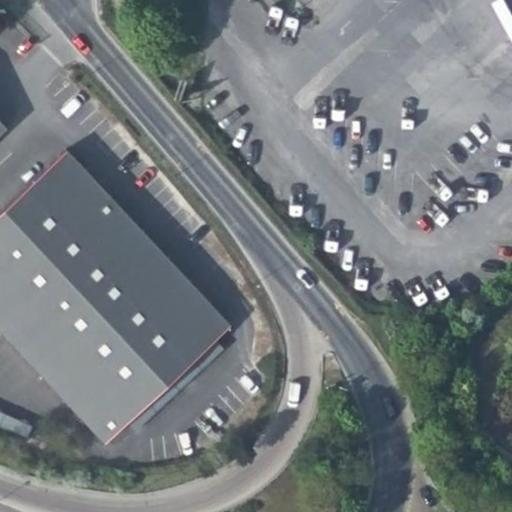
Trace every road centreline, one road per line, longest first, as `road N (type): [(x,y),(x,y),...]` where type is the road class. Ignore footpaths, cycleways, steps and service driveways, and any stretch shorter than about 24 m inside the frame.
road 1 (unknown): [(39,104),(117,164),(246,307),(241,343),(228,363),(148,433)]
road 2 (secondary): [(47,0),(275,258)]
road 3 (trunk): [(275,258),(306,358),(301,406),(272,457),(229,492),(175,511)]
road 4 (secondary): [(275,258),(371,380),(388,490)]
road 5 (unknown): [(367,6),(407,57),(511,50)]
